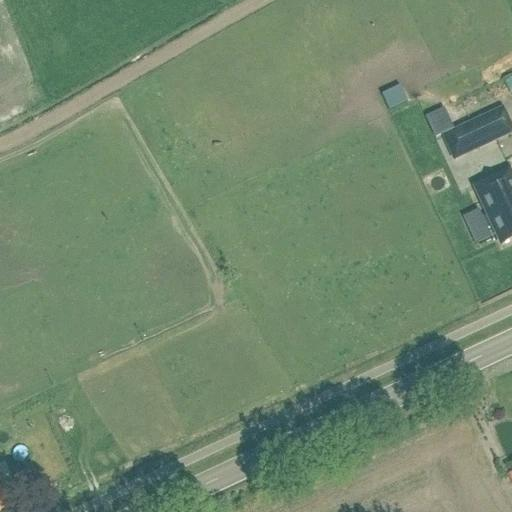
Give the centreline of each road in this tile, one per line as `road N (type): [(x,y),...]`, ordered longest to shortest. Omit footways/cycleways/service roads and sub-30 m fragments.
road 1 (tertiary): [(148,511),(511,342)]
road 2 (track): [(264,0),(0,147)]
